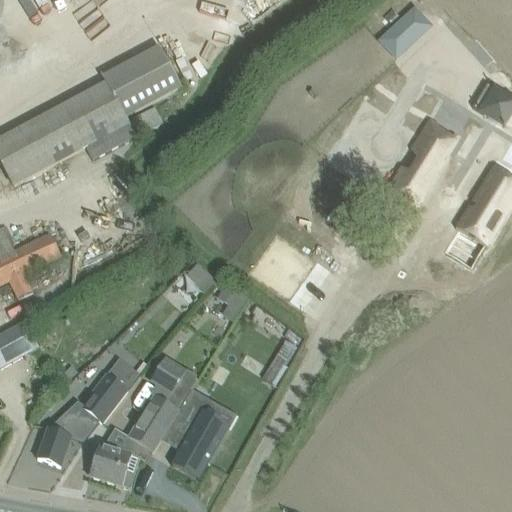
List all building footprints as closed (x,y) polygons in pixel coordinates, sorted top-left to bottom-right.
[(0,139),(0,164),(13,189),(86,150),(93,162),(162,124),(154,109),(128,123),(126,119),(181,89),(158,46),(102,77),(105,83),(0,139)] [(511,101),(487,86),(473,110),(503,129),(511,114),(511,101)] [(414,151),(412,151),(423,171),(432,177),(433,176),(432,175),(454,139),(456,140),(457,139),(430,123),(429,124),(430,125),(414,151)] [(401,170),(387,194),(413,210),(414,209),(412,207),(426,186),(427,185),(402,170),(401,170)] [(457,228),(457,230),(488,249),(488,247),(487,246),(511,204),(511,199),(487,184),(474,205),(480,208),(476,214),(471,210),(459,230),(457,228)] [(34,294),(25,275),(61,258),(49,233),(11,251),(2,230),(0,230),(0,287),(9,283),(17,301),(34,294)] [(252,275),(298,301),(322,257),(276,231),(252,275)] [(197,266),(186,278),(204,295),(215,284),(197,266)] [(236,323),(250,297),(237,291),(223,317),(236,323)] [(0,370),(38,350),(29,333),(24,325),(0,338),(0,370)] [(276,358),(262,379),(273,386),(287,365),(276,358)] [(71,368),(62,377),(68,383),(77,374),(71,368)] [(44,443),(38,462),(60,469),(70,440),(77,443),(83,445),(100,423),(103,426),(116,411),(129,394),(127,392),(139,376),(129,369),(117,384),(109,378),(84,411),(77,406),(49,432),(47,432),(44,443)] [(179,413),(160,444),(179,454),(171,467),(199,483),(229,429),(202,414),(208,404),(191,394),(179,413)] [(96,460),(90,479),(130,492),(136,473),(138,469),(140,461),(145,463),(151,454),(153,455),(160,444),(179,413),(155,399),(129,440),(130,441),(121,453),(100,446),(96,460)]
